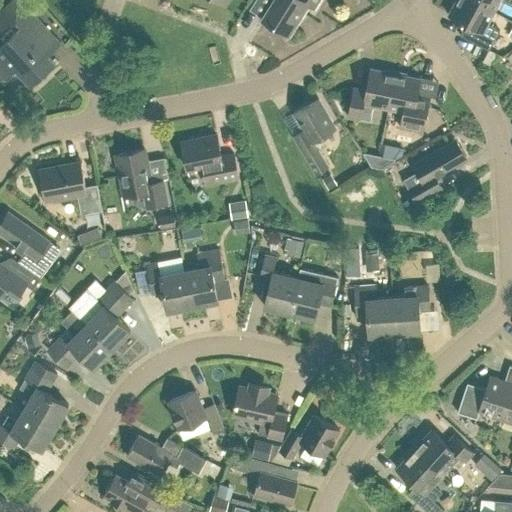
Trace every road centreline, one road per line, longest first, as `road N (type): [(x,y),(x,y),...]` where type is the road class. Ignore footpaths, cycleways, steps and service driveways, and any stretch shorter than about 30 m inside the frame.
road 1 (residential): [(387,408),(504,312),(510,291),(504,161),(489,108),(409,5)]
road 2 (residential): [(387,408),(358,379),(304,358),(242,345),(188,348),(149,369),(118,402),(36,511)]
road 3 (residential): [(102,115),(272,82),(409,5)]
road 4 (residential): [(328,511),(387,408)]
